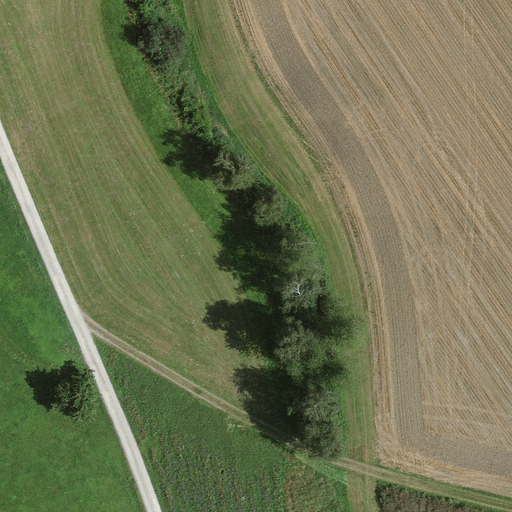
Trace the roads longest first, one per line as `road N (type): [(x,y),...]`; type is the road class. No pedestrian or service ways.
road 1 (track): [(511,510),(341,462),(265,429),(77,321)]
road 2 (track): [(153,511),(0,131)]
